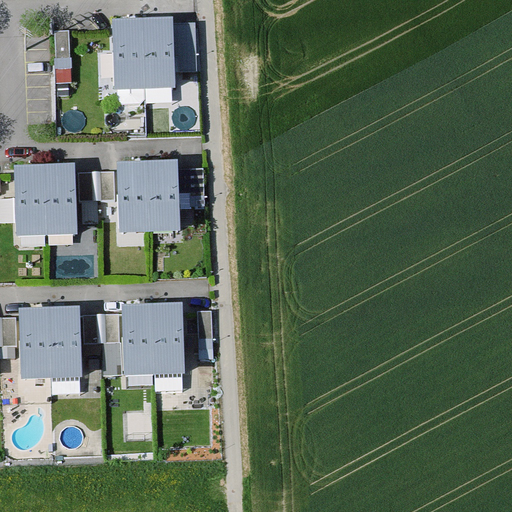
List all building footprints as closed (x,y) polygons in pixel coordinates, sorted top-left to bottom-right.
[(171,104),(170,33),(108,34),(109,105),(171,104)] [(174,244),(173,173),(111,174),(112,245),(174,244)] [(70,249),(69,178),(7,179),(8,250),(70,249)] [(179,387),(179,316),(117,316),(117,387),(179,387)] [(77,391),(76,320),(14,321),(15,392),(77,391)]
